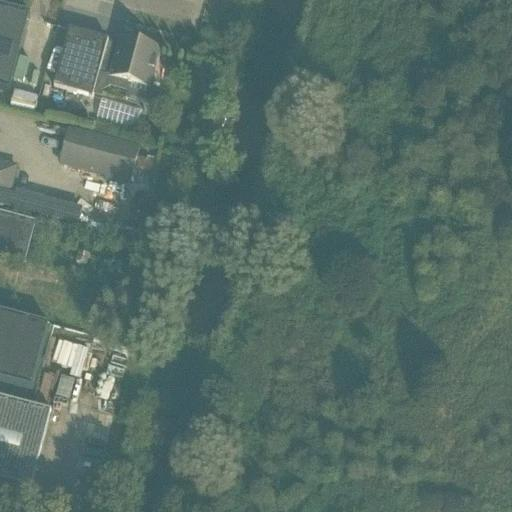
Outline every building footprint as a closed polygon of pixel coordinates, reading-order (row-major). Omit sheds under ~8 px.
[(0,91),(9,94),(24,36),(29,17),(0,9),(0,91)] [(92,100),(99,75),(111,79),(110,80),(149,91),(159,52),(121,42),(119,48),(108,45),(108,43),(70,32),(54,90),(92,100)] [(17,89),(40,95),(45,72),(22,67),(17,89)] [(130,185),(139,151),(69,132),(60,166),(130,185)] [(0,209),(2,210),(6,194),(9,195),(16,170),(0,165),(0,209)] [(38,219),(44,196),(23,191),(17,213),(38,219)] [(0,256),(26,264),(36,225),(0,215),(0,256)] [(111,266),(101,305),(127,312),(137,273),(128,271),(111,266)] [(49,328),(0,314),(0,383),(32,392),(49,328)] [(51,414),(0,400),(0,480),(31,489),(51,414)]
